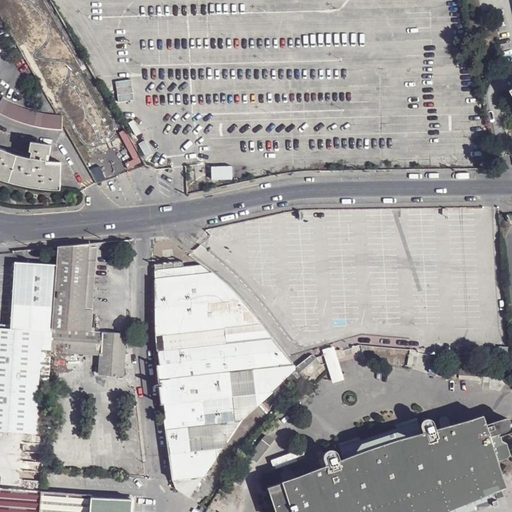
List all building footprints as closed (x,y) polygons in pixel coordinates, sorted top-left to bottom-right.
[(64,115),(59,115),(47,114),(31,110),(17,105),(3,98),(0,102),(0,111),(13,118),(29,123),(46,127),(63,129),(64,123),(64,115)] [(32,142),(31,152),(33,152),(32,159),(39,160),(47,162),(49,152),(51,153),(52,145),(32,142)] [(0,177),(3,179),(22,184),(42,188),(62,189),(62,185),(62,164),(47,162),(39,160),(32,159),(25,157),(18,155),(12,152),(6,150),(0,147),(0,177)] [(53,329),(83,331),(92,331),(98,243),(89,244),(58,247),(57,264),(53,329)] [(155,279),(213,272),(201,264),(183,266),(183,261),(155,265),(154,270),(155,279)] [(51,351),(53,329),(57,264),(16,262),(11,328),(0,327),(0,430),(9,431),(35,433),(45,434),(51,351)] [(155,335),(159,371),(157,371),(172,479),(172,480),(176,489),(191,498),(238,424),(285,378),(296,368),(244,302),(228,286),(213,272),(155,279),(155,335)] [(51,351),(100,355),(102,332),(92,331),(83,331),(53,329),(51,351)] [(124,375),(126,334),(102,332),(100,355),(99,374),(124,375)] [(335,346),(324,350),(325,355),(327,363),(328,365),(334,383),(345,379),(335,346)] [(508,362),(509,349),(500,348),(498,360),(508,362)] [(305,379),(308,383),(325,368),(323,366),(328,365),(327,363),(322,364),(318,360),(320,359),(319,356),(318,357),(317,357),(317,358),(300,372),(305,379)] [(460,368),(459,377),(482,378),(510,380),(511,364),(460,362),(460,368)] [(285,378),(291,384),(301,375),(299,372),(296,368),(285,378)] [(330,463),(269,483),(277,511),(501,511),(499,504),(489,472),(501,468),(498,456),(506,454),(499,434),(510,431),(511,429),(511,416),(507,415),(487,421),(484,412),(452,422),(449,416),(446,414),(443,414),(441,416),(440,418),(442,426),(436,427),(433,422),(431,420),(429,419),(426,420),(425,423),(427,430),(423,431),(418,420),(398,427),(361,439),(340,446),(344,458),(341,459),(338,452),(337,450),(334,449),(331,450),(329,452),(328,456),(330,463)] [(417,416),(396,423),(398,427),(418,420),(417,416)] [(269,431),(249,457),(255,461),(275,436),(269,431)] [(360,436),(339,442),(340,446),(361,439),(360,436)] [(250,467),(244,463),(233,480),(240,484),(250,467)] [(0,511),(90,511),(92,497),(92,495),(0,487),(0,511)] [(131,511),(132,499),(92,497),(90,511),(131,511)] [(161,511),(162,500),(143,499),(142,511),(161,511)]
